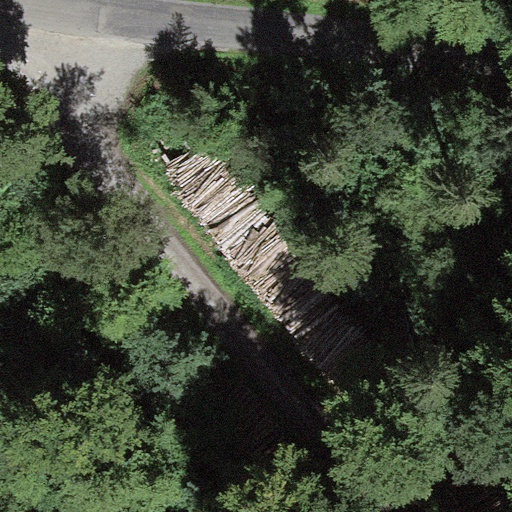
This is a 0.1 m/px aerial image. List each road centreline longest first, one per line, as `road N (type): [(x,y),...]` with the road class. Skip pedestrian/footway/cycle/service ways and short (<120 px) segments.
road 1 (track): [(25,0),(89,123),(207,284),(398,511)]
road 2 (unclassified): [(511,47),(368,24),(43,0)]
